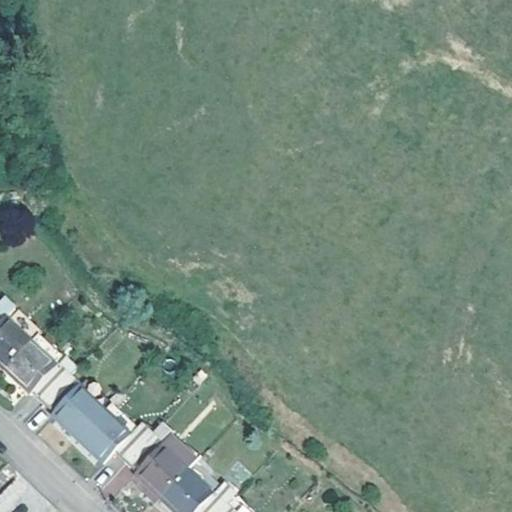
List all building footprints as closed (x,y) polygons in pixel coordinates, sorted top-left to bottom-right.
[(0,351),(18,368),(44,341),(19,317),(29,306),(19,296),(0,314),(0,351)] [(83,373),(89,366),(78,356),(69,365),(44,341),(18,368),(43,392),(44,391),(55,402),(83,373)] [(94,383),(83,373),(55,402),(66,412),(64,414),(90,439),(116,411),(91,387),(94,383)] [(141,435),(116,411),(90,439),(114,462),(126,450),(137,462),(164,434),(153,423),(141,435)] [(173,446),(181,437),(184,435),(173,425),(164,434),(137,462),(148,472),(146,475),(171,499),(198,471),(173,446)] [(207,463),(181,437),(173,446),(198,471),(207,463)] [(203,458),(207,462),(212,457),(208,453),(203,458)] [(232,488),(207,463),(198,471),(223,496),(232,488)] [(198,471),(171,499),(184,511),(228,511),(242,498),(246,494),(235,484),(232,488),(223,496),(198,471)] [(256,511),(242,498),(228,511),(256,511)]
